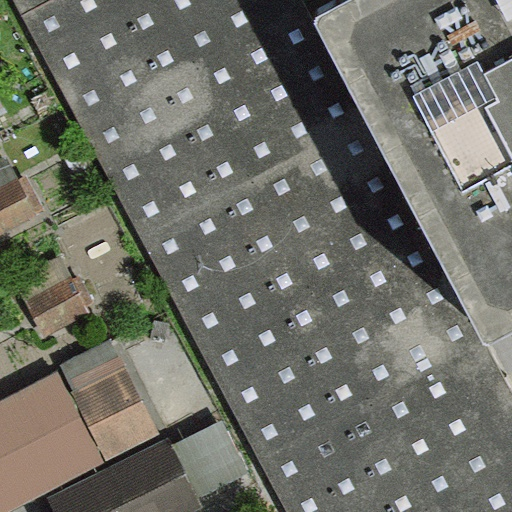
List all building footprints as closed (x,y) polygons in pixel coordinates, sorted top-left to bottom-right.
[(10,0),(271,483),(287,511),(511,511),(511,383),(489,339),(314,10),(308,0),(10,0)] [(0,234),(37,215),(20,182),(0,192),(0,234)] [(90,313),(73,282),(33,302),(50,334),(90,313)] [(125,363),(71,391),(107,461),(161,433),(125,363)] [(0,402),(0,511),(9,511),(107,461),(71,391),(61,371),(0,402)] [(172,443),(56,500),(62,511),(192,511),(204,507),(172,443)]
